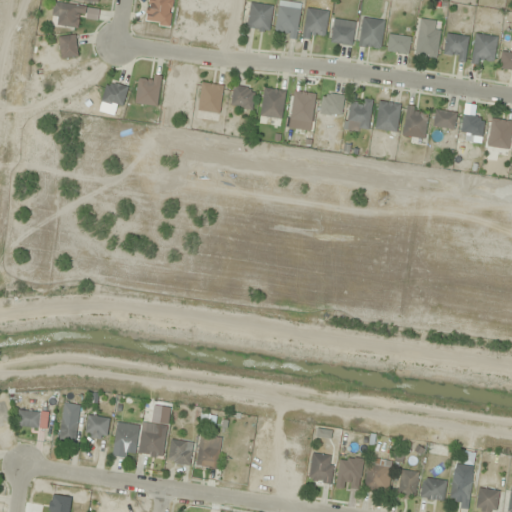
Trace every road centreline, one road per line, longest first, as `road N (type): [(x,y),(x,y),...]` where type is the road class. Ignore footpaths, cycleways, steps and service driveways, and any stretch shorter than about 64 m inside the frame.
road 1 (residential): [(116,44),(511,98)]
road 2 (residential): [(19,465),(332,511)]
